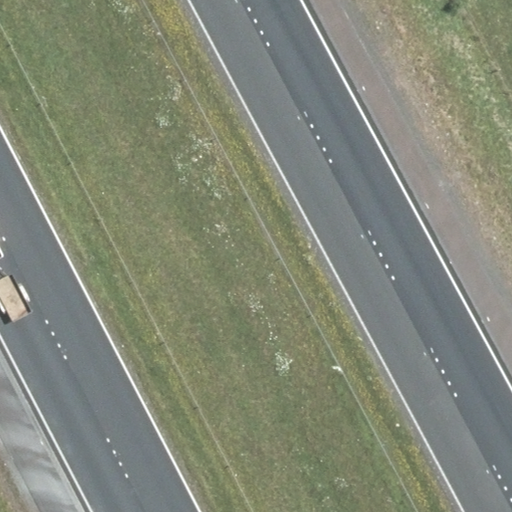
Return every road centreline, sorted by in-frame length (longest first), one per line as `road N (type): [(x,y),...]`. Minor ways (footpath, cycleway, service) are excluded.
road 1 (motorway): [(248,0),(511,495)]
road 2 (motorway): [(152,511),(0,219)]
